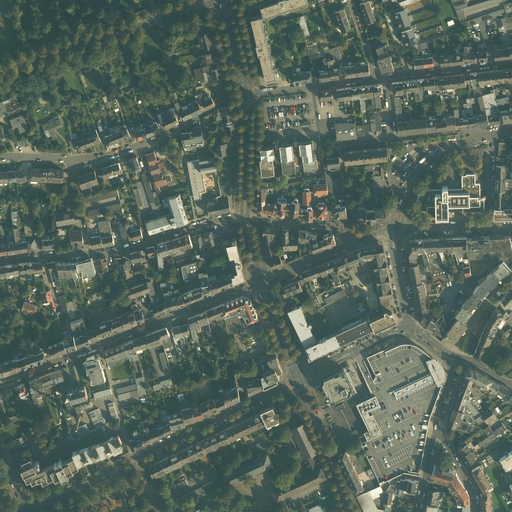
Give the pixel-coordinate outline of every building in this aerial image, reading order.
[(263,6),(260,7),(263,16),(264,18),(268,17),(275,14),(280,13),(279,12),(282,11),(282,12),(290,9),(289,9),(292,8),(296,7),(304,4),(308,3),(306,0),(287,0),(286,1),(286,0),(278,0),(279,1),(279,3),(264,8),(263,6)] [(360,4),(362,11),(371,8),(369,0),(360,4)] [(456,0),(453,1),(456,9),(463,7),(468,6),(465,0),(456,0)] [(465,13),(502,1),(501,0),(486,0),(468,6),(463,7),(465,13)] [(456,9),(459,20),(466,18),(465,13),(463,7),(456,9)] [(362,11),(364,16),(373,13),(371,8),(362,11)] [(467,21),(469,26),(506,13),(505,8),(467,21)] [(335,12),(337,19),(346,16),(344,9),(335,12)] [(397,13),(395,14),(397,20),(408,16),(405,10),(404,10),(397,13)] [(367,23),(373,21),(376,20),(373,13),(364,16),(367,23)] [(511,13),(496,20),(498,26),(511,21),(511,13)] [(264,73),(266,80),(276,78),(275,71),(274,67),(272,67),(272,65),(273,64),(271,56),(270,57),(269,54),(270,54),(270,51),(268,43),(267,40),(266,40),(265,38),(267,37),(265,30),(263,30),(263,27),(264,27),(263,23),(262,18),(261,16),(251,19),(253,26),(254,25),(255,31),(257,31),(257,32),(256,32),(258,39),(259,40),(258,40),(259,44),(257,44),(256,45),(258,55),(260,55),(262,54),(262,58),(263,58),(263,59),(264,66),(265,65),(265,67),(264,67),(266,73),(264,73)] [(297,17),(309,54),(311,53),(314,53),(324,51),(323,48),(322,46),(313,47),(313,44),(304,16),(297,17)] [(337,19),(339,25),(348,22),(346,16),(337,19)] [(397,20),(399,27),(402,26),(409,23),(410,23),(408,16),(397,20)] [(351,29),(348,22),(339,25),(342,32),(351,29)] [(401,32),(404,39),(414,35),(412,29),(411,29),(404,32),(401,32)] [(200,39),(201,43),(211,40),(209,32),(202,34),(199,35),(200,39)] [(404,39),(406,46),(408,45),(416,42),(417,42),(414,35),(404,39)] [(432,39),(434,45),(447,42),(446,35),(432,39)] [(211,39),(211,40),(201,43),(199,44),(197,45),(197,46),(198,50),(204,49),(207,48),(212,47),(211,39)] [(455,48),(456,54),(463,53),(462,51),(459,52),(458,44),(454,45),(455,48)] [(390,60),(388,55),(389,55),(385,45),(382,46),(376,48),(379,58),(377,59),(379,65),(380,68),(382,72),(393,68),(392,63),(390,60),(390,59),(390,60)] [(476,59),(474,52),(473,52),(471,45),(467,46),(469,51),(470,62),(477,61),(476,59)] [(344,67),(340,54),(338,47),(333,48),(335,55),(339,67),(340,70),(343,69),(343,67),(344,67)] [(510,57),(509,48),(507,48),(502,49),(503,58),(510,57)] [(324,51),(326,58),(333,56),(331,49),(329,50),(324,51)] [(495,59),(503,58),(502,49),(494,50),(495,58),(495,59)] [(487,60),(486,50),(482,51),(478,51),(478,50),(477,51),(479,60),(487,60)] [(323,56),(324,59),(326,58),(324,51),(314,53),(315,58),(319,57),(323,56)] [(204,63),(208,62),(212,61),(213,61),(211,54),(202,56),(204,63)] [(441,65),(451,64),(450,55),(447,55),(447,54),(443,54),(443,56),(440,56),(441,65)] [(326,58),(330,69),(333,69),(330,62),(332,61),(335,60),(333,56),(326,58)] [(428,58),(423,58),(424,67),(433,66),(432,59),(432,57),(428,58)] [(415,68),(424,67),(423,58),(414,59),(414,62),(415,68)] [(392,63),(393,68),(394,69),(403,65),(401,60),(392,63)] [(364,61),(360,62),(362,74),(369,73),(368,64),(364,64),(364,61)] [(352,63),(353,65),(354,75),(362,74),(360,62),(352,63)] [(345,77),(354,75),(353,65),(344,67),(343,67),(343,69),(343,71),(344,71),(345,77)] [(294,83),(302,82),(301,73),(300,67),(295,68),(295,69),(292,69),(294,83)] [(213,79),(222,77),(220,68),(212,70),(211,70),(213,79)] [(338,68),(333,69),(330,69),(331,78),(339,77),(338,68)] [(511,81),(511,68),(502,69),(503,81),(503,82),(503,83),(506,82),(507,84),(511,84),(511,82),(511,81)] [(319,71),(320,80),(331,78),(330,69),(327,70),(319,71)] [(491,82),(503,81),(502,69),(501,70),(490,71),(491,82)] [(303,73),(301,73),(302,82),(312,81),(311,77),(311,71),(310,71),(303,72),(303,73)] [(489,71),(481,72),(482,78),(483,78),(484,83),(491,82),(490,71),(489,71)] [(473,87),(473,88),(477,87),(476,87),(476,86),(476,84),(475,83),(475,82),(479,81),(477,72),(469,73),(473,87)] [(464,74),(466,82),(467,82),(468,82),(469,82),(468,84),(469,87),(473,87),(469,73),(464,74)] [(464,74),(455,75),(456,86),(466,85),(466,84),(466,82),(464,74)] [(451,86),(454,86),(453,75),(450,75),(445,76),(446,87),(446,88),(448,94),(453,93),(452,89),(451,86)] [(445,76),(437,77),(438,86),(438,87),(438,88),(446,87),(445,76)] [(417,79),(410,80),(411,89),(415,89),(415,90),(414,91),(415,99),(419,98),(417,79)] [(402,81),(403,90),(405,90),(410,89),(409,80),(402,81)] [(394,94),(403,93),(403,90),(402,81),(392,82),(394,94)] [(374,84),(375,94),(378,94),(382,93),(381,83),(374,84)] [(368,97),(372,96),(375,96),(375,94),(374,84),(366,85),(368,97)] [(363,98),(368,97),(366,85),(359,86),(360,98),(363,98)] [(352,99),(360,98),(359,86),(351,87),(352,98),(352,99)] [(473,88),(475,97),(478,96),(482,95),(480,86),(476,87),(477,87),(473,88)] [(348,98),(352,98),(351,87),(343,88),(344,98),(344,99),(348,98)] [(508,102),(507,96),(507,94),(503,95),(503,96),(501,96),(500,95),(499,96),(498,88),(493,89),(497,105),(508,102)] [(325,99),(326,100),(328,100),(328,99),(330,98),(332,98),(331,89),(320,91),(321,100),(325,99)] [(494,106),(497,105),(493,89),(490,90),(491,93),(482,95),(483,100),(485,108),(494,106)] [(10,102),(4,105),(7,113),(20,108),(15,95),(9,98),(9,99),(10,102)] [(479,101),(482,113),(486,112),(485,108),(483,100),(482,95),(478,96),(479,101)] [(211,97),(211,98),(204,101),(202,102),(203,104),(206,109),(215,104),(211,97)] [(116,99),(110,101),(112,107),(113,110),(119,108),(116,99)] [(189,108),(193,115),(202,111),(199,106),(197,102),(194,104),(193,104),(194,105),(189,108)] [(223,115),(227,115),(227,112),(230,111),(229,106),(222,107),(222,111),(223,115)] [(496,115),(494,106),(485,108),(486,112),(487,116),(496,115)] [(168,110),(170,115),(175,124),(179,122),(177,118),(176,116),(175,115),(172,108),(168,110)] [(184,120),(193,115),(189,108),(184,110),(181,112),(182,115),(184,120)] [(499,113),(501,122),(511,120),(511,116),(510,110),(498,111),(499,113)] [(232,120),(230,111),(227,112),(227,115),(223,115),(224,118),(224,121),(232,120)] [(479,124),(489,123),(487,116),(486,112),(482,113),(477,115),(479,124)] [(496,115),(487,116),(489,123),(501,122),(499,113),(498,113),(498,115),(496,115)] [(17,126),(19,133),(28,129),(26,123),(22,114),(9,119),(12,128),(17,126)] [(167,128),(175,124),(170,115),(165,117),(162,118),(162,119),(164,122),(167,128)] [(427,130),(436,129),(435,121),(435,115),(426,117),(426,118),(426,119),(426,122),(427,130)] [(447,128),(456,127),(455,119),(454,115),(448,116),(448,117),(445,117),(446,120),(447,128)] [(403,122),(397,122),(399,133),(427,130),(426,122),(426,119),(413,121),(413,120),(413,116),(410,117),(410,120),(410,121),(403,122)] [(465,126),(476,125),(474,116),(472,117),(466,117),(464,118),(462,118),(463,126),(465,126)] [(52,138),(52,139),(53,138),(56,137),(55,133),(54,133),(53,129),(52,127),(61,124),(59,118),(54,120),(42,125),(45,133),(48,131),(50,136),(51,139),(52,138)] [(446,120),(435,121),(436,129),(447,128),(446,120)] [(153,125),(151,126),(154,134),(160,131),(158,126),(157,123),(156,122),(153,123),(153,125)] [(349,123),(347,123),(349,138),(357,137),(357,135),(355,125),(355,122),(349,123)] [(337,139),(349,138),(347,123),(335,125),(337,139)] [(226,126),(228,134),(235,133),(233,124),(226,126)] [(364,135),(364,132),(363,125),(355,125),(357,135),(364,135)] [(154,134),(151,126),(149,126),(145,128),(148,136),(154,134)] [(189,146),(191,146),(195,145),(198,145),(197,143),(203,142),(204,142),(201,126),(193,127),(194,131),(181,133),(184,147),(189,146)] [(127,128),(125,129),(121,130),(124,139),(130,136),(127,128)] [(143,138),(148,136),(145,128),(140,130),(143,138)] [(121,130),(116,133),(119,141),(124,139),(121,130)] [(138,140),(143,138),(140,130),(134,132),(135,134),(138,140)] [(97,133),(92,135),(95,143),(100,141),(97,133)] [(116,133),(111,135),(114,143),(119,141),(116,133)] [(89,145),(95,143),(92,135),(86,137),(89,145)] [(108,145),(114,143),(111,135),(107,136),(105,137),(108,145)] [(75,141),(81,139),(80,136),(73,139),(71,139),(73,144),(76,143),(75,141)] [(84,147),(89,145),(86,137),(81,139),(84,147)] [(78,150),(84,147),(81,139),(75,141),(76,143),(78,150)] [(299,143),(299,146),(300,154),(302,153),(303,161),(304,170),(309,169),(309,170),(313,170),(313,169),(317,168),(316,160),(316,154),(315,154),(315,151),(313,151),(312,141),(299,143)] [(217,145),(219,155),(226,154),(225,147),(226,147),(226,143),(219,144),(217,145)] [(281,156),(281,159),(294,158),(293,147),(292,143),(279,145),(280,150),(281,156)] [(302,161),(303,161),(302,153),(300,154),(299,146),(297,147),(297,146),(296,145),(295,146),(295,147),(293,147),(294,158),(295,162),(296,162),(296,163),(297,164),(298,164),(299,164),(300,164),(301,163),(302,163),(302,161)] [(260,160),(260,164),(273,162),(273,159),(272,157),(274,156),(274,151),(273,146),(260,147),(261,157),(260,158),(260,160)] [(344,151),(345,162),(358,161),(370,159),(381,158),(388,158),(387,146),(373,148),(357,150),(344,151)] [(276,151),(274,151),(274,156),(272,157),(273,159),(277,158),(277,157),(281,156),(280,150),(278,150),(278,149),(277,149),(276,150),(276,151)] [(505,155),(505,149),(499,149),(498,157),(499,157),(505,157),(507,158),(507,155),(505,155)] [(155,187),(157,193),(161,192),(159,186),(167,183),(165,179),(164,179),(163,176),(160,177),(158,171),(165,168),(163,161),(161,162),(160,159),(157,160),(154,151),(144,155),(147,166),(148,166),(151,174),(150,174),(154,187),(155,187)] [(129,159),(132,169),(135,168),(140,167),(137,156),(129,159)] [(328,169),(336,168),(340,168),(339,157),(327,158),(328,169)] [(505,170),(511,170),(511,162),(510,162),(510,159),(511,159),(511,158),(507,158),(505,157),(499,157),(498,157),(496,157),(496,165),(505,165),(505,170)] [(199,160),(201,172),(202,172),(204,172),(216,169),(214,158),(199,160)] [(295,162),(294,158),(281,159),(283,172),(287,172),(287,173),(291,172),(291,171),(296,171),(295,162)] [(199,160),(187,162),(193,195),(196,195),(197,199),(201,199),(200,192),(205,191),(203,177),(202,172),(201,172),(199,160)] [(119,162),(111,165),(114,174),(122,171),(121,168),(119,162)] [(274,173),(273,162),(260,164),(261,175),(266,174),(266,175),(270,175),(270,174),(274,173)] [(114,174),(111,165),(101,168),(103,172),(102,172),(104,178),(114,174)] [(511,170),(505,170),(505,165),(496,165),(495,179),(511,178),(511,170)] [(40,180),(40,179),(40,169),(31,168),(31,175),(30,180),(31,180),(37,180),(40,180)] [(62,170),(40,169),(40,179),(40,180),(44,180),(53,181),(53,180),(56,180),(56,181),(62,181),(62,170)] [(22,170),(15,171),(15,180),(20,180),(24,179),(24,175),(24,172),(22,172),(22,170)] [(7,181),(15,180),(15,171),(7,171),(7,181)] [(79,180),(82,188),(91,185),(91,184),(98,181),(96,176),(95,171),(79,176),(80,180),(79,180)] [(435,206),(435,219),(448,219),(448,205),(454,205),(454,206),(458,206),(458,205),(462,205),(462,212),(484,212),(484,198),(485,198),(485,195),(480,196),(480,183),(475,183),(475,174),(466,174),(466,175),(461,175),(462,188),(447,188),(447,186),(442,186),(442,189),(440,189),(420,189),(420,193),(418,193),(418,200),(416,200),(416,211),(427,211),(427,207),(435,206)] [(383,220),(386,220),(385,208),(383,208),(382,208),(381,176),(379,176),(373,176),(375,208),(375,220),(379,220),(383,220)] [(511,178),(495,179),(495,185),(505,187),(505,183),(506,183),(506,182),(509,182),(511,182),(511,185),(511,186),(511,188),(511,191),(511,178)] [(326,197),(325,194),(328,194),(326,184),(314,184),(315,195),(318,195),(318,197),(320,197),(323,197),(326,197)] [(266,194),(266,189),(264,189),(264,188),(261,188),(261,189),(257,189),(257,198),(265,198),(266,198),(266,194)] [(495,189),(495,197),(511,199),(511,191),(505,190),(495,189)] [(172,214),(170,214),(173,224),(174,224),(174,226),(176,225),(175,222),(178,221),(181,220),(182,223),(188,221),(179,194),(162,200),(164,207),(165,207),(164,204),(169,202),(170,205),(172,214)] [(511,199),(495,197),(494,208),(506,208),(511,208),(511,199)] [(274,203),(274,205),(273,214),(274,214),(275,215),(276,215),(277,215),(278,214),(279,215),(279,214),(280,214),(280,215),(281,215),(282,215),(283,215),(284,214),(284,213),(284,212),(284,211),(290,212),(290,215),(291,215),(291,216),(292,216),(293,217),(294,217),(295,217),(296,216),(297,216),(297,215),(305,217),(306,210),(298,209),(299,203),(298,202),(298,201),(298,200),(297,199),(296,199),(295,199),(294,200),(294,202),(292,201),(291,204),(290,204),(287,203),(286,203),(286,199),(278,198),(277,204),(274,203)] [(220,201),(217,202),(220,213),(231,211),(228,200),(220,201)] [(261,211),(265,212),(266,205),(266,204),(265,200),(258,201),(257,201),(259,209),(261,211)] [(209,215),(220,213),(217,202),(215,203),(207,204),(209,215)] [(321,219),(322,219),(323,218),(324,218),(325,217),(325,216),(327,216),(326,204),(324,205),(323,202),(317,203),(318,205),(316,206),(317,217),(319,217),(319,218),(320,218),(321,219)] [(346,216),(345,205),(340,206),(340,203),(339,203),(336,204),(336,202),(333,203),(334,213),(336,213),(336,215),(335,215),(336,216),(337,217),(338,217),(341,216),(341,217),(346,216)] [(267,203),(266,205),(265,212),(273,214),(274,205),(267,203)] [(356,220),(366,220),(366,208),(366,207),(366,204),(358,204),(358,206),(358,207),(356,207),(356,209),(356,217),(356,220)] [(368,208),(366,208),(366,220),(375,220),(375,208),(373,208),(373,209),(368,209),(368,208)] [(511,208),(506,208),(494,208),(495,218),(511,217),(511,208)] [(73,211),(68,212),(56,214),(54,215),(56,225),(61,224),(75,222),(74,217),(73,211)] [(18,214),(17,214),(12,215),(11,215),(14,231),(15,242),(20,242),(20,239),(18,229),(18,227),(20,227),(18,214)] [(170,225),(173,224),(170,214),(146,222),(150,234),(171,227),(170,225)] [(101,236),(101,238),(112,235),(111,229),(109,220),(98,222),(101,236)] [(128,234),(130,241),(133,240),(131,232),(129,225),(129,222),(125,223),(126,226),(127,230),(128,234)] [(61,226),(61,224),(56,225),(57,228),(56,229),(57,229),(58,235),(62,234),(65,233),(64,229),(62,230),(61,226)] [(126,226),(115,230),(117,237),(127,234),(126,231),(127,230),(126,226)] [(262,235),(263,235),(271,236),(273,236),(275,228),(263,227),(262,235)] [(131,232),(133,240),(143,237),(140,229),(135,230),(131,232)] [(283,239),(283,251),(289,251),(298,251),(297,239),(297,238),(290,239),(290,236),(288,236),(288,230),(282,229),(282,239),(283,239)] [(71,244),(72,246),(83,245),(82,231),(69,232),(70,244),(71,244)] [(299,231),(298,241),(304,242),(304,243),(309,244),(309,232),(303,231),(299,231)] [(314,252),(324,248),(321,240),(318,242),(317,242),(316,241),(317,233),(313,233),(313,232),(309,232),(309,244),(309,245),(311,245),(314,252)] [(189,234),(177,238),(181,250),(192,246),(189,234)] [(325,239),(321,240),(324,248),(328,246),(332,245),(332,244),(336,243),(336,242),(333,237),(333,236),(333,235),(332,235),(327,234),(324,235),(324,237),(325,239)] [(114,244),(112,235),(101,238),(103,246),(114,244)] [(193,237),(194,245),(202,243),(200,235),(193,237)] [(263,235),(266,250),(272,249),(273,249),(273,248),(272,248),(270,241),(272,241),(271,236),(263,235)] [(509,235),(466,237),(466,249),(511,247),(509,235)] [(42,242),(42,249),(54,247),(54,245),(53,236),(48,237),(48,239),(42,240),(41,240),(42,242)] [(93,248),(103,246),(101,238),(101,236),(91,237),(93,248)] [(452,244),(453,249),(466,249),(466,237),(464,238),(464,237),(458,237),(458,238),(452,238),(452,244)] [(218,243),(216,238),(211,240),(205,241),(207,247),(216,244),(218,243)] [(228,275),(227,275),(230,285),(238,282),(237,280),(241,279),(240,274),(241,273),(240,268),(241,268),(242,268),(242,266),(241,262),(241,261),(236,238),(231,240),(223,242),(227,257),(230,257),(231,263),(229,263),(229,265),(226,266),(228,275)] [(438,238),(427,239),(428,250),(439,249),(438,239),(438,238)] [(446,238),(438,239),(439,249),(439,250),(442,259),(445,258),(443,253),(442,250),(447,250),(446,238)] [(452,238),(446,238),(447,250),(447,251),(450,251),(452,257),(449,258),(451,266),(458,263),(456,258),(453,249),(452,244),(452,238)] [(34,239),(32,239),(26,240),(27,250),(27,251),(35,250),(34,239)] [(168,253),(178,250),(175,239),(166,242),(168,252),(168,253)] [(409,265),(412,281),(421,279),(417,258),(420,257),(419,253),(418,251),(415,239),(411,239),(408,242),(409,254),(411,265),(409,265)] [(422,239),(415,239),(418,251),(420,251),(421,253),(424,262),(425,262),(428,261),(425,250),(422,239)] [(17,252),(24,251),(23,241),(20,242),(15,242),(17,252)] [(17,252),(15,242),(13,243),(9,243),(10,253),(17,252)] [(164,253),(166,252),(164,242),(157,244),(157,246),(158,256),(158,261),(159,269),(164,268),(163,255),(165,254),(164,253)] [(373,258),(375,272),(387,270),(383,248),(378,249),(378,245),(363,248),(364,255),(367,254),(368,259),(373,258)] [(147,248),(149,256),(153,255),(154,257),(156,257),(154,247),(150,248),(147,248)] [(503,260),(511,269),(511,268),(511,247),(466,249),(466,251),(467,256),(468,260),(496,258),(500,263),(503,260)] [(367,259),(368,259),(367,254),(364,255),(363,248),(356,250),(347,254),(352,265),(367,259)] [(275,258),(272,249),(266,250),(269,260),(275,258)] [(429,265),(437,294),(442,292),(438,276),(436,271),(445,268),(444,264),(443,262),(442,259),(439,250),(439,249),(428,250),(425,250),(428,261),(429,265)] [(466,249),(453,249),(456,258),(462,256),(463,257),(467,256),(466,251),(466,249)] [(139,260),(141,260),(143,259),(143,260),(145,259),(144,256),(142,256),(141,251),(141,250),(137,251),(139,260)] [(137,265),(142,264),(141,260),(139,260),(137,251),(130,253),(132,262),(136,261),(137,265)] [(343,258),(346,267),(352,265),(347,254),(342,256),(342,257),(343,258)] [(269,261),(272,268),(283,264),(282,263),(280,257),(275,258),(269,260),(269,261)] [(331,261),(336,272),(341,270),(346,267),(343,258),(341,259),(339,257),(331,261)] [(92,258),(76,263),(82,262),(91,259),(95,273),(96,273),(92,258)] [(96,260),(97,266),(107,264),(106,258),(96,260)] [(82,262),(76,263),(78,271),(81,270),(83,278),(95,275),(95,273),(91,259),(82,262)] [(480,281),(473,291),(483,298),(488,291),(511,269),(503,260),(500,263),(480,281)] [(331,261),(325,263),(328,272),(330,271),(331,270),(331,271),(333,278),(335,282),(340,280),(336,272),(331,261)] [(47,264),(49,272),(51,271),(53,271),(54,271),(55,278),(58,277),(58,276),(55,263),(55,262),(47,264)] [(181,267),(184,279),(196,277),(199,276),(199,274),(197,265),(196,262),(181,267)] [(27,279),(27,278),(25,263),(18,264),(20,273),(23,273),(24,279),(27,279)] [(32,273),(33,273),(32,263),(25,263),(27,278),(31,277),(31,274),(30,273),(31,272),(32,272),(32,273)] [(41,263),(32,263),(33,273),(34,273),(38,273),(39,274),(43,274),(41,263)] [(69,263),(55,263),(58,276),(65,275),(66,276),(73,275),(69,263)] [(76,263),(69,263),(73,275),(73,276),(74,279),(77,278),(76,273),(75,273),(75,272),(78,271),(76,263)] [(13,274),(20,273),(18,264),(11,265),(13,274)] [(97,266),(99,273),(101,272),(109,271),(107,264),(97,266)] [(13,274),(11,265),(5,266),(6,275),(13,274)] [(319,275),(322,274),(318,266),(309,269),(313,278),(314,282),(317,282),(316,277),(319,275)] [(132,274),(131,268),(125,270),(119,272),(121,280),(132,277),(132,274)] [(315,286),(314,282),(313,278),(309,269),(302,272),(306,280),(309,279),(312,288),(316,287),(315,286)] [(375,272),(380,298),(389,296),(392,296),(387,270),(375,272)] [(201,286),(201,287),(201,286),(203,296),(211,293),(209,282),(208,281),(208,277),(207,273),(199,274),(199,276),(200,281),(204,280),(205,285),(201,286)] [(227,275),(220,278),(223,288),(230,285),(227,275)] [(147,281),(150,291),(152,291),(154,290),(152,280),(151,277),(146,278),(147,281)] [(211,282),(209,282),(211,293),(219,290),(216,279),(211,280),(211,282)] [(126,289),(130,298),(136,296),(149,292),(150,291),(147,281),(147,282),(143,283),(138,285),(135,286),(126,289)] [(281,288),(284,295),(287,293),(288,295),(298,291),(297,290),(301,288),(300,286),(298,281),(295,282),(284,286),(284,287),(281,288)] [(412,284),(415,298),(426,296),(423,282),(421,282),(412,284)] [(201,287),(191,290),(195,299),(203,296),(201,286),(201,287)] [(174,289),(176,296),(179,306),(185,303),(183,294),(180,294),(178,295),(178,294),(179,293),(180,293),(179,293),(178,288),(174,289)] [(468,288),(463,295),(467,298),(473,291),(469,288),(468,288)] [(149,292),(153,307),(159,305),(159,304),(158,304),(154,290),(152,291),(150,291),(149,292)] [(168,291),(168,292),(170,298),(173,308),(179,306),(176,296),(172,298),(172,296),(173,296),(172,290),(168,291)] [(191,290),(183,294),(185,303),(195,299),(191,290)] [(39,294),(42,303),(45,302),(49,301),(53,300),(52,297),(51,298),(50,294),(51,294),(50,291),(39,294)] [(477,305),(483,298),(473,291),(467,298),(477,305)] [(166,311),(173,308),(170,298),(168,292),(164,293),(165,298),(165,299),(166,299),(167,299),(167,300),(164,301),(166,311)] [(462,305),(467,298),(463,295),(457,302),(462,305)] [(508,307),(511,302),(511,300),(506,295),(503,298),(501,300),(504,303),(508,307)] [(243,314),(247,323),(258,318),(250,299),(243,296),(222,304),(224,316),(224,317),(237,312),(238,312),(238,314),(239,316),(241,315),(242,314),(243,314)] [(368,316),(373,327),(391,319),(390,318),(393,316),(391,306),(389,296),(380,298),(377,298),(379,307),(371,310),(366,312),(368,316)] [(471,313),(477,305),(467,298),(462,305),(471,313)] [(428,309),(426,301),(416,303),(417,311),(428,309)] [(21,310),(24,311),(22,315),(30,318),(32,314),(32,315),(32,314),(34,314),(35,314),(36,311),(35,310),(34,309),(35,306),(24,302),(21,310)] [(153,307),(155,315),(165,311),(162,304),(159,305),(153,307)] [(222,304),(212,309),(215,317),(220,315),(221,316),(222,317),(224,316),(222,304)] [(464,322),(471,313),(462,305),(460,308),(459,307),(455,311),(457,312),(455,315),(464,322)] [(305,347),(309,355),(309,356),(311,355),(312,357),(322,352),(325,351),(328,349),(331,347),(333,347),(336,345),(340,343),(335,332),(317,341),(314,336),(313,337),(308,328),(310,327),(311,325),(312,323),(309,322),(308,324),(307,325),(302,314),(303,313),(301,308),(300,306),(289,310),(291,314),(292,314),(295,321),(294,322),(296,326),(297,325),(299,329),(298,329),(299,332),(297,333),(300,338),(301,337),(303,342),(302,342),(304,347),(305,347)] [(392,306),(391,306),(393,316),(390,318),(391,319),(373,327),(375,330),(397,320),(395,317),(393,312),(392,306)] [(423,311),(429,316),(433,312),(435,314),(441,307),(423,311)] [(496,308),(491,315),(499,321),(502,318),(506,321),(508,319),(504,316),(503,315),(500,312),(501,311),(496,308)] [(133,310),(137,323),(145,320),(142,311),(139,312),(138,309),(133,310)] [(211,319),(215,317),(212,309),(206,311),(208,320),(211,319)] [(129,326),(135,324),(131,311),(130,312),(122,314),(122,315),(125,327),(129,326)] [(210,329),(208,320),(206,311),(199,313),(202,325),(203,324),(203,323),(206,323),(207,323),(207,324),(206,324),(206,326),(207,332),(210,331),(210,329)] [(419,322),(425,326),(430,320),(431,319),(435,314),(433,312),(429,316),(427,319),(424,316),(419,322)] [(200,325),(198,314),(197,314),(188,318),(192,332),(192,334),(194,341),(197,340),(194,326),(195,326),(195,328),(197,328),(197,329),(201,328),(200,325)] [(435,323),(433,322),(430,320),(425,326),(432,332),(439,324),(443,318),(442,314),(439,318),(435,323)] [(116,331),(125,327),(122,315),(113,318),(116,331)] [(452,325),(458,330),(464,322),(455,315),(449,322),(452,325)] [(496,326),(499,321),(491,315),(486,322),(496,326)] [(335,332),(340,343),(366,331),(373,327),(368,316),(361,320),(361,319),(351,324),(341,329),(335,332)] [(432,332),(440,339),(446,332),(440,328),(445,323),(444,318),(443,318),(439,324),(432,332)] [(499,321),(496,326),(497,326),(498,328),(500,330),(506,321),(502,318),(499,321)] [(80,345),(90,341),(88,334),(86,330),(83,319),(70,323),(73,332),(74,331),(76,330),(75,325),(79,323),(81,329),(83,334),(83,335),(80,337),(79,337),(78,337),(80,345)] [(100,324),(99,324),(102,335),(105,334),(105,335),(114,332),(110,319),(106,321),(104,321),(102,321),(101,322),(100,323),(100,324)] [(467,325),(464,322),(458,330),(461,332),(467,325)] [(486,322),(481,336),(490,340),(491,337),(491,338),(492,336),(493,337),(494,334),(494,333),(493,332),(496,326),(486,322)] [(99,338),(105,335),(105,334),(102,335),(99,324),(96,326),(96,328),(99,338)] [(187,324),(180,326),(184,341),(185,343),(187,343),(186,337),(185,334),(189,333),(190,333),(187,324)] [(440,339),(447,344),(458,330),(452,325),(446,332),(440,339)] [(182,341),(184,341),(180,326),(173,328),(175,337),(176,337),(179,336),(180,340),(181,341),(182,341)] [(159,330),(162,338),(168,336),(170,335),(166,327),(159,330)] [(90,329),(86,330),(88,334),(90,341),(99,338),(96,328),(90,330),(90,329)] [(159,330),(149,334),(152,345),(155,345),(155,343),(162,341),(162,338),(159,330)] [(461,332),(458,330),(447,344),(450,346),(461,332)] [(145,347),(149,346),(146,335),(139,338),(142,347),(145,347)] [(71,349),(74,348),(72,342),(71,336),(63,338),(64,341),(67,351),(71,349)] [(168,337),(168,336),(162,338),(162,341),(163,342),(164,348),(172,346),(170,337),(168,337)] [(491,341),(490,340),(481,336),(478,344),(482,345),(483,343),(485,345),(486,344),(488,344),(490,342),(491,341)] [(139,338),(133,340),(136,350),(137,354),(138,353),(138,352),(143,351),(143,350),(142,347),(139,338)] [(125,343),(128,354),(132,353),(131,351),(136,350),(133,340),(125,343)] [(49,351),(52,356),(67,351),(64,341),(48,347),(49,351)] [(109,364),(128,356),(128,354),(125,343),(104,352),(109,364)] [(443,380),(441,381),(442,382),(437,384),(435,379),(397,398),(393,390),(431,371),(426,360),(430,358),(431,359),(433,358),(432,357),(421,348),(419,347),(417,346),(415,345),(413,344),(411,343),(408,343),(406,343),(404,343),(402,344),(399,344),(397,345),(385,351),(384,349),(367,357),(375,375),(373,381),(370,390),(372,395),(373,396),(375,395),(380,406),(368,412),(378,434),(367,439),(367,440),(360,443),(364,453),(366,456),(372,469),(374,471),(375,474),(376,477),(379,483),(384,480),(384,482),(389,479),(404,472),(408,473),(408,470),(420,472),(429,419),(443,381),(443,380)] [(481,348),(482,345),(478,344),(473,356),(475,358),(485,350),(481,348)] [(38,353),(33,355),(36,363),(46,359),(43,351),(38,353)] [(159,354),(165,374),(170,373),(171,372),(165,352),(159,354)] [(27,366),(36,363),(33,355),(33,354),(29,355),(29,354),(26,355),(27,356),(23,357),(27,366)] [(94,356),(86,359),(87,361),(84,362),(87,374),(89,374),(92,384),(105,380),(99,358),(95,359),(94,356)] [(262,378),(264,388),(278,381),(277,379),(279,377),(277,373),(282,371),(277,362),(278,361),(276,356),(267,360),(272,370),(262,375),(262,378)] [(433,356),(432,357),(433,358),(431,359),(435,369),(436,369),(437,371),(436,371),(438,373),(439,376),(439,375),(440,377),(440,378),(441,381),(443,380),(443,381),(444,381),(445,378),(445,376),(445,373),(445,371),(444,368),(443,366),(441,364),(440,362),(433,356)] [(19,369),(27,366),(23,357),(19,359),(15,361),(19,369)] [(435,369),(431,359),(430,358),(426,360),(431,371),(393,390),(397,398),(435,379),(437,384),(442,382),(441,381),(440,378),(440,377),(439,375),(439,376),(438,373),(436,371),(437,371),(436,369),(435,369)] [(4,375),(19,369),(15,361),(15,360),(0,365),(4,375)] [(355,393),(359,400),(360,400),(347,372),(352,370),(350,365),(343,368),(354,391),(355,393)] [(334,373),(343,368),(343,367),(320,378),(320,379),(325,377),(330,375),(331,377),(335,375),(334,373)] [(464,378),(471,385),(474,380),(495,393),(496,392),(500,384),(477,370),(474,368),(474,369),(471,368),(469,367),(465,375),(466,375),(464,378)] [(323,384),(332,402),(341,398),(341,397),(341,396),(341,395),(343,394),(343,395),(344,395),(345,395),(345,396),(354,391),(343,368),(334,373),(335,375),(331,377),(330,375),(325,377),(325,378),(324,378),(324,380),(322,381),(323,384)] [(59,370),(51,373),(54,381),(55,383),(63,379),(59,370)] [(51,395),(48,387),(47,383),(54,381),(51,373),(40,377),(45,394),(46,397),(51,395)] [(40,396),(45,394),(40,377),(29,382),(30,386),(29,387),(30,390),(32,391),(33,392),(32,392),(31,394),(33,401),(37,400),(36,396),(40,395),(40,396)] [(136,384),(137,389),(146,387),(145,384),(143,377),(135,379),(136,384)] [(320,382),(330,403),(332,402),(323,384),(322,381),(324,380),(324,378),(325,378),(325,377),(320,379),(321,381),(320,382)] [(247,382),(249,395),(264,388),(262,378),(254,379),(254,380),(247,382)] [(473,388),(471,385),(464,378),(461,386),(470,389),(469,390),(470,390),(471,391),(474,395),(473,396),(476,399),(477,400),(480,398),(476,394),(472,389),(473,388)] [(159,384),(160,388),(171,385),(170,380),(167,380),(159,383),(159,384)] [(481,397),(483,399),(485,397),(489,399),(494,396),(495,393),(474,380),(471,385),(473,388),(477,393),(481,397)] [(332,404),(332,402),(330,403),(320,382),(318,383),(319,386),(317,386),(315,387),(316,393),(320,405),(323,410),(326,415),(326,417),(341,447),(358,439),(360,443),(367,440),(367,439),(364,432),(368,430),(354,402),(359,400),(355,393),(332,404)] [(20,400),(21,401),(27,399),(26,398),(29,397),(27,389),(25,389),(24,388),(23,385),(23,384),(16,387),(17,388),(20,400)] [(116,389),(118,395),(138,390),(137,389),(136,384),(116,389)] [(498,393),(502,396),(507,388),(500,384),(496,392),(498,393)] [(68,391),(71,402),(88,397),(85,386),(68,391)] [(469,392),(469,390),(470,389),(461,386),(458,395),(466,398),(469,392)] [(146,387),(137,389),(138,390),(139,395),(147,393),(146,387)] [(20,400),(17,388),(11,390),(11,389),(0,393),(0,426),(0,427),(11,422),(4,406),(20,400)] [(476,394),(480,398),(481,397),(477,393),(473,388),(472,389),(476,394)] [(502,396),(506,398),(508,399),(511,393),(511,391),(507,388),(502,396)] [(139,395),(138,390),(118,395),(119,401),(139,395)] [(219,409),(226,406),(223,393),(223,392),(223,390),(222,390),(219,390),(219,391),(219,394),(221,395),(221,396),(220,397),(214,400),(218,407),(219,409)] [(226,406),(233,402),(230,390),(227,391),(227,392),(223,393),(226,406)] [(341,398),(332,402),(332,404),(355,393),(354,391),(345,396),(345,395),(344,395),(343,395),(343,394),(341,395),(341,396),(341,397),(341,398)] [(468,399),(471,402),(476,399),(473,396),(474,395),(471,391),(470,392),(469,392),(466,398),(468,399)] [(364,432),(367,439),(378,434),(368,412),(380,406),(375,395),(373,396),(362,401),(356,404),(369,430),(368,430),(364,432)] [(468,399),(466,398),(458,395),(453,408),(461,410),(463,411),(466,404),(472,412),(469,414),(469,415),(474,420),(476,418),(481,415),(476,408),(471,402),(468,399)] [(214,398),(208,400),(211,413),(212,412),(212,410),(218,407),(214,400),(214,398)] [(477,400),(476,399),(471,402),(476,408),(480,405),(479,403),(477,400)] [(210,413),(211,413),(208,400),(200,404),(201,410),(203,414),(209,412),(210,413)] [(195,419),(199,418),(198,414),(199,414),(197,405),(197,404),(191,405),(191,407),(195,419)] [(463,411),(469,414),(472,412),(466,404),(463,411)] [(121,409),(123,415),(134,411),(133,406),(133,405),(121,409)] [(272,407),(261,412),(266,422),(267,425),(278,420),(272,407)] [(185,423),(191,421),(188,408),(181,410),(182,413),(185,423)] [(468,418),(469,415),(469,414),(463,411),(461,410),(453,408),(451,414),(459,417),(460,417),(460,415),(464,417),(468,418)] [(496,416),(495,415),(492,410),(490,408),(485,412),(481,415),(484,419),(487,423),(496,416)] [(263,423),(266,422),(261,412),(253,416),(257,426),(258,427),(263,424),(263,423)] [(182,413),(168,417),(171,429),(172,429),(186,425),(185,423),(182,413)] [(161,417),(163,426),(164,426),(166,434),(172,431),(172,429),(171,429),(168,417),(168,415),(161,417)] [(252,428),(257,426),(253,416),(237,424),(241,433),(247,431),(247,432),(252,430),(252,428)] [(456,425),(458,420),(450,417),(447,425),(455,428),(463,431),(464,427),(459,426),(456,425)] [(287,431),(301,460),(303,459),(310,456),(313,454),(317,453),(303,423),(291,429),(292,429),(287,431)] [(468,432),(471,424),(467,423),(465,428),(464,427),(463,431),(468,432)] [(242,435),(241,433),(237,424),(224,430),(230,441),(242,435)] [(86,425),(81,427),(84,435),(89,432),(86,425)] [(157,426),(157,428),(160,437),(166,434),(164,426),(163,426),(162,427),(162,425),(159,426),(159,425),(157,426)] [(497,430),(494,433),(496,436),(500,434),(503,431),(506,429),(503,425),(497,430)] [(79,437),(84,435),(81,427),(76,429),(79,437)] [(140,431),(141,436),(143,445),(152,441),(149,431),(148,427),(143,429),(144,430),(140,431)] [(157,428),(149,431),(152,441),(160,437),(157,428)] [(491,440),(496,436),(494,433),(491,429),(486,433),(489,437),(491,439),(491,440)] [(133,431),(134,433),(138,447),(140,447),(140,446),(143,445),(141,436),(139,436),(137,432),(137,430),(133,431)] [(218,446),(230,441),(224,430),(213,435),(218,446)] [(69,433),(64,435),(68,443),(73,440),(69,433)] [(138,448),(138,447),(134,433),(131,434),(132,439),(129,440),(132,449),(138,448)] [(110,439),(108,440),(114,452),(116,451),(117,452),(123,450),(120,443),(122,442),(119,435),(113,437),(110,438),(110,439)] [(215,448),(218,446),(213,435),(209,437),(215,448)] [(456,438),(459,443),(464,439),(461,435),(456,438)] [(24,437),(9,443),(12,450),(16,448),(15,446),(26,441),(24,437)] [(206,452),(215,448),(209,437),(201,441),(206,452)] [(483,444),(491,439),(489,437),(478,444),(479,447),(483,444)] [(462,454),(471,449),(467,444),(468,443),(466,439),(460,444),(461,446),(458,448),(460,451),(462,454)] [(109,454),(114,452),(108,440),(104,442),(103,442),(104,443),(102,444),(101,443),(96,445),(102,456),(102,457),(106,455),(107,456),(110,455),(109,454)] [(198,455),(206,452),(201,441),(193,445),(198,455)] [(249,449),(251,454),(267,447),(265,441),(249,449)] [(97,458),(102,456),(96,445),(96,444),(92,446),(91,446),(92,447),(90,448),(89,447),(84,449),(90,460),(90,461),(95,459),(95,460),(98,459),(97,458)] [(190,459),(198,455),(193,445),(185,448),(190,459)] [(86,462),(90,460),(84,449),(84,448),(80,450),(79,450),(80,451),(78,452),(77,450),(73,453),(74,456),(78,465),(83,463),(83,464),(86,463),(86,462)] [(182,463),(190,459),(185,448),(177,452),(182,463)] [(472,448),(471,449),(462,454),(464,457),(465,460),(466,461),(466,462),(467,462),(467,463),(476,457),(479,456),(477,453),(476,454),(474,450),(472,448)] [(336,454),(343,467),(351,463),(348,457),(345,450),(336,454)] [(492,457),(493,458),(499,454),(496,450),(490,454),(491,454),(492,457)] [(511,450),(499,459),(506,469),(511,465),(511,450)] [(178,465),(182,463),(177,452),(173,454),(178,465)] [(167,470),(178,465),(173,454),(162,459),(167,470)] [(228,485),(263,468),(271,465),(272,464),(267,454),(223,475),(228,485)] [(319,467),(313,454),(310,456),(315,465),(316,469),(319,467)] [(72,467),(78,465),(74,456),(62,462),(62,460),(61,459),(60,460),(57,461),(56,461),(55,461),(55,462),(56,465),(39,473),(37,469),(39,468),(40,467),(40,466),(38,463),(39,462),(39,461),(38,461),(34,463),(31,457),(22,461),(25,467),(23,468),(29,480),(31,479),(33,482),(37,480),(38,482),(41,480),(42,482),(54,476),(55,478),(61,475),(62,477),(68,474),(67,472),(73,469),(72,467)] [(303,459),(308,468),(315,465),(310,456),(303,459)] [(158,475),(167,470),(162,459),(153,464),(158,475)] [(343,467),(349,480),(357,475),(351,463),(343,467)] [(156,476),(158,475),(153,464),(150,465),(150,467),(148,467),(153,476),(156,475),(156,476)] [(280,484),(271,465),(263,468),(264,471),(265,471),(267,470),(272,480),(275,487),(280,484)] [(458,499),(458,503),(462,503),(464,503),(470,502),(469,496),(455,471),(450,470),(448,469),(435,465),(432,476),(431,476),(448,481),(448,482),(453,492),(458,499)] [(472,470),(483,491),(488,488),(491,486),(480,466),(472,470)] [(319,467),(316,469),(310,472),(304,475),(295,479),(281,486),(276,488),(273,489),(272,490),(277,500),(325,477),(320,467),(319,467)] [(363,488),(357,475),(349,480),(355,493),(363,488)] [(416,491),(418,481),(406,479),(404,480),(400,479),(400,482),(397,481),(396,486),(396,488),(404,489),(416,491)] [(386,492),(387,493),(392,494),(395,494),(395,496),(399,496),(402,497),(404,489),(396,488),(396,486),(390,485),(386,492)] [(356,496),(364,511),(378,511),(377,509),(372,500),(371,496),(378,493),(382,491),(380,486),(356,496)] [(429,489),(427,497),(439,499),(444,499),(445,492),(429,489)] [(491,511),(489,491),(488,489),(484,492),(482,494),(480,494),(481,511),(491,511)] [(384,504),(386,504),(388,504),(389,504),(390,499),(391,499),(392,494),(387,493),(385,501),(384,501),(384,504)] [(438,505),(439,499),(427,497),(426,503),(438,505)] [(438,505),(426,503),(425,509),(426,510),(425,511),(438,511),(439,511),(438,511),(438,509),(437,509),(438,505)]
